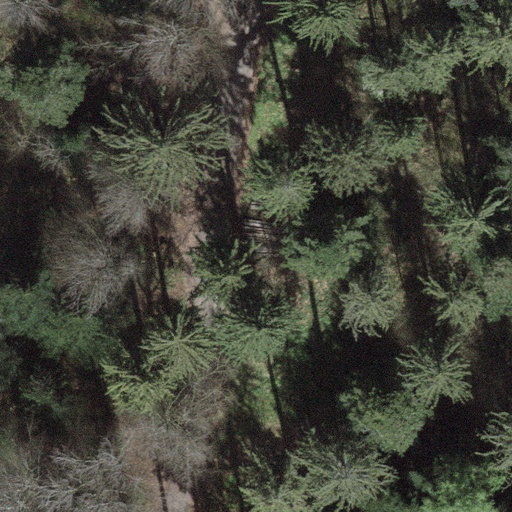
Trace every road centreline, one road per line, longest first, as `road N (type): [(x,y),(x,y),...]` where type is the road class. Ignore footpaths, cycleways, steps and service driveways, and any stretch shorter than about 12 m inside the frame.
road 1 (track): [(239,67),(179,511)]
road 2 (track): [(0,97),(239,67)]
